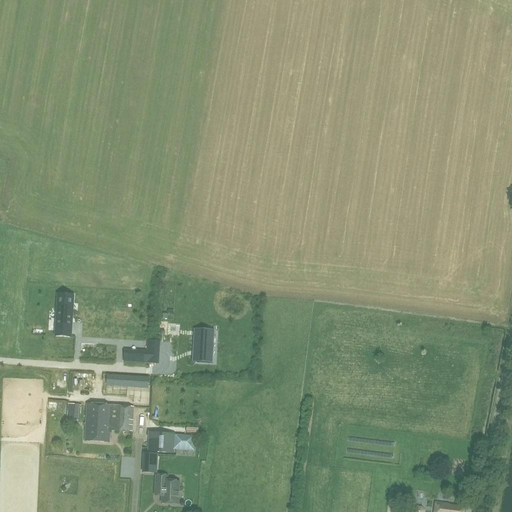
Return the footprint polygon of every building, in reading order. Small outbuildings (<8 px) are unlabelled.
[(58,295),(56,336),(70,337),(73,297),(58,295)] [(143,327),(144,334),(157,332),(156,325),(143,327)] [(195,329),(193,362),(214,363),(216,330),(195,329)] [(147,355),(147,363),(158,364),(159,342),(148,341),(147,352),(147,355)] [(124,351),(124,362),(147,363),(147,355),(147,352),(124,351)] [(150,386),(150,377),(123,376),(122,385),(150,386)] [(69,394),(67,385),(59,387),(61,395),(69,394)] [(68,404),(67,420),(68,419),(74,420),(75,414),(79,414),(80,405),(68,404)] [(132,432),(134,407),(118,407),(111,406),(87,405),(85,442),(109,443),(110,431),(132,432)] [(148,451),(174,453),(174,441),(175,435),(174,435),(174,434),(149,432),(148,451)] [(177,438),(176,448),(191,449),(192,438),(177,438)] [(167,476),(156,475),(155,490),(163,490),(162,503),(178,504),(179,482),(167,481),(167,476)] [(406,491),(396,490),(392,489),(390,504),(404,504),(406,491)] [(435,502),(434,511),(460,511),(462,506),(449,505),(449,504),(435,502)]
